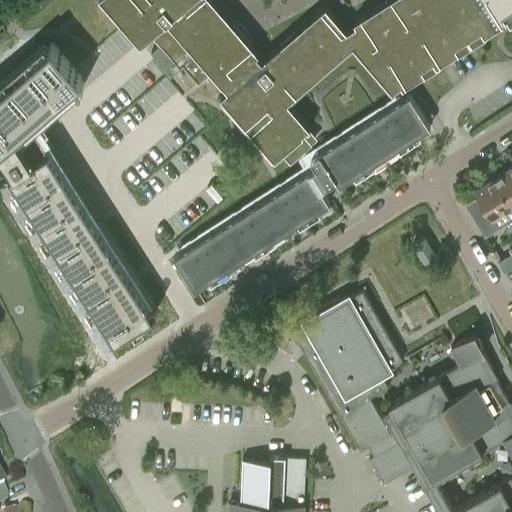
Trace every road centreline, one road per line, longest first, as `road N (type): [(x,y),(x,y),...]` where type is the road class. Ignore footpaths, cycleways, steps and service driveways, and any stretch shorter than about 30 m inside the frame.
road 1 (residential): [(24,438),(432,183)]
road 2 (residential): [(511,324),(432,183)]
